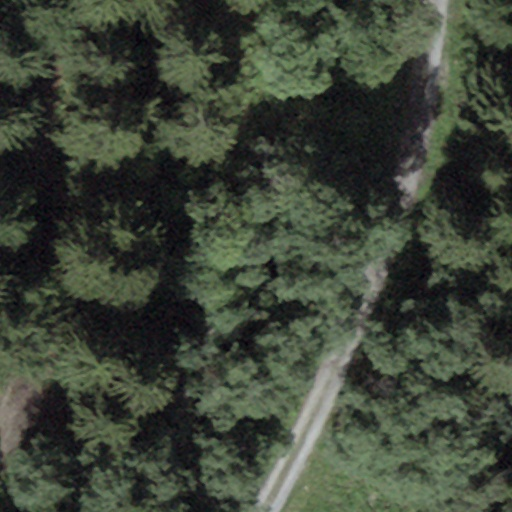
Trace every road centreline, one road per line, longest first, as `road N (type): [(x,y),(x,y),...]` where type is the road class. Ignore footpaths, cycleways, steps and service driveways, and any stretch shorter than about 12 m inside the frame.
road 1 (track): [(435,0),(425,40),(418,200),(407,236),(260,511)]
road 2 (track): [(48,511),(93,0)]
